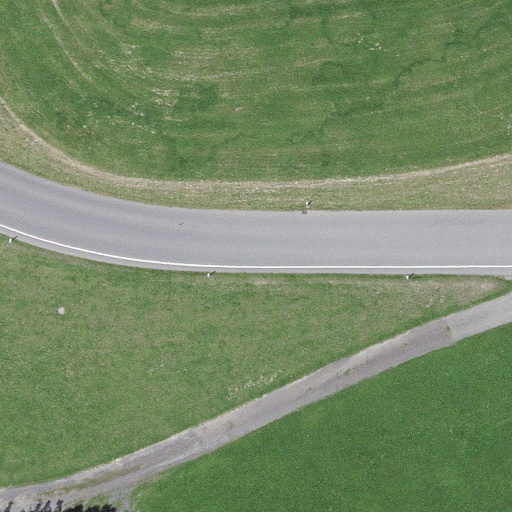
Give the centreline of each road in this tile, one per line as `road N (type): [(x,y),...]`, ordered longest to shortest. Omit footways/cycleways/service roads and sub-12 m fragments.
road 1 (track): [(511,307),(133,472),(0,508)]
road 2 (tertiary): [(511,241),(207,244),(50,219),(0,197)]
